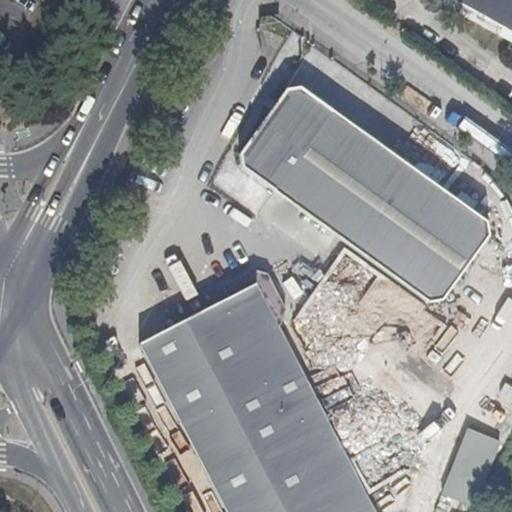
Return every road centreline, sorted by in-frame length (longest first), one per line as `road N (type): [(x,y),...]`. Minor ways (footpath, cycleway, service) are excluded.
road 1 (tertiary): [(24,302),(175,0)]
road 2 (residential): [(306,0),(511,152)]
road 3 (secondary): [(121,511),(24,302)]
road 4 (unknown): [(511,308),(469,306),(383,415)]
road 5 (tertiary): [(144,0),(64,146)]
road 6 (tertiary): [(64,146),(60,191),(13,279)]
road 7 (tertiary): [(11,372),(67,487)]
road 8 (tertiary): [(64,146),(3,257)]
